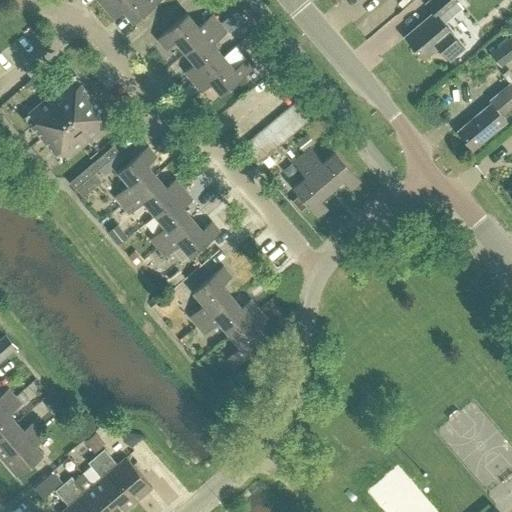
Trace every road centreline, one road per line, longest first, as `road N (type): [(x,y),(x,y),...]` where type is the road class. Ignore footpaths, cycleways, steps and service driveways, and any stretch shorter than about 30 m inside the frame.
road 1 (residential): [(315,270),(206,139),(177,127),(102,38),(29,0)]
road 2 (residential): [(186,511),(281,430),(295,397),(315,270)]
road 3 (tertiary): [(432,172),(292,0)]
road 4 (residential): [(315,270),(432,172)]
road 5 (tertiary): [(511,267),(432,172)]
